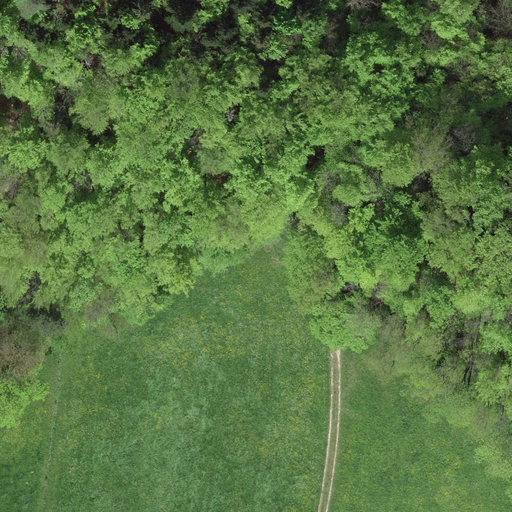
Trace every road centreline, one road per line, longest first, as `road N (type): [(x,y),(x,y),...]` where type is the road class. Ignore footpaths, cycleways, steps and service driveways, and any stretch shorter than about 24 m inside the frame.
road 1 (track): [(323,511),(336,430),(333,332),(316,257),(268,214)]
road 2 (track): [(268,214),(81,309),(0,327)]
road 3 (track): [(0,65),(192,145)]
